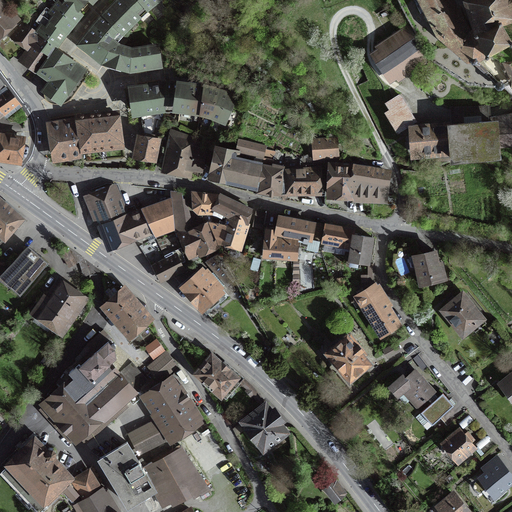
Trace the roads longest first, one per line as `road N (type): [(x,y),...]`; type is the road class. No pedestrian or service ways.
road 1 (residential): [(33,169),(147,175),(390,226)]
road 2 (secondary): [(156,293),(276,387),(380,511)]
road 3 (residential): [(390,226),(382,252),(387,283),(511,449)]
road 4 (track): [(394,87),(371,54),(367,16),(345,11),(334,23),(341,70),(383,149)]
road 5 (residential): [(156,293),(160,329),(273,511)]
road 6 (residential): [(30,406),(96,306),(92,246)]
road 7 (residential): [(30,406),(93,462),(124,511)]
road 8 (residential): [(390,226),(511,249)]
